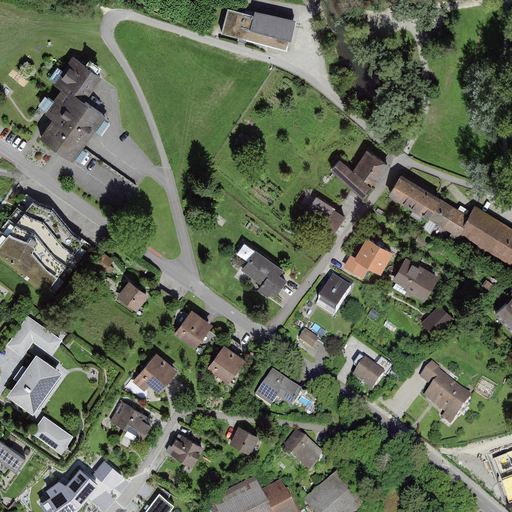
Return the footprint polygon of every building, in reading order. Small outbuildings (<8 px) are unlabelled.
[(299,21),(229,5),(222,33),(293,49),(299,21)] [(100,76),(74,58),(55,84),(63,89),(46,113),(56,120),(43,137),(72,158),(103,114),(83,100),(100,76)] [(386,166),(366,153),(355,172),(375,184),(386,166)] [(371,189),(339,161),(330,171),(361,198),(371,189)] [(438,200),(399,176),(388,194),(427,218),(438,200)] [(37,204),(25,195),(0,230),(0,261),(52,298),(89,245),(74,235),(51,208),(37,204)] [(342,216),(315,199),(303,217),(330,235),(342,216)] [(465,214),(441,201),(431,220),(455,233),(465,214)] [(511,229),(475,206),(459,232),(511,265),(511,229)] [(393,253),(369,239),(357,260),(381,273),(393,253)] [(281,268),(256,247),(238,268),(272,296),(285,280),(277,273),(281,268)] [(407,257),(392,278),(424,299),(438,278),(407,257)] [(351,292),(333,280),(316,303),(336,315),(351,292)] [(148,294),(131,282),(119,298),(136,311),(148,294)] [(511,301),(499,314),(511,328),(511,301)] [(452,320),(439,308),(424,324),(436,336),(452,320)] [(24,312),(4,344),(25,356),(31,345),(52,358),(65,337),(24,312)] [(191,314),(178,333),(198,346),(210,327),(191,314)] [(314,350),(320,340),(309,332),(303,343),(314,350)] [(221,344),(205,367),(226,381),(242,359),(221,344)] [(154,355),(139,374),(160,391),(175,371),(154,355)] [(35,359),(11,394),(37,411),(61,377),(35,359)] [(362,361),(351,377),(372,392),(383,376),(362,361)] [(473,397),(432,363),(420,378),(431,387),(421,399),(451,424),(473,397)] [(270,369),(255,394),(273,405),(277,399),(295,410),(306,392),(270,369)] [(499,386),(483,379),(476,393),(492,400),(499,386)] [(121,401),(108,421),(138,440),(151,421),(121,401)] [(74,439),(43,416),(28,436),(59,459),(74,439)] [(258,437),(241,428),(232,445),(250,454),(258,437)] [(201,448),(176,435),(166,456),(191,469),(201,448)] [(295,435),(281,453),(305,472),(321,451),(295,435)] [(27,460),(0,441),(0,462),(17,474),(27,460)] [(511,450),(495,456),(509,499),(511,498),(511,450)] [(103,466),(96,477),(112,486),(118,475),(103,466)] [(62,475),(42,500),(56,511),(65,511),(82,492),(62,475)] [(338,477),(306,502),(313,511),(359,511),(363,509),(338,477)] [(211,505),(214,511),(294,511),(281,481),(258,491),(255,485),(211,505)] [(158,494),(144,511),(167,511),(172,504),(158,494)]
